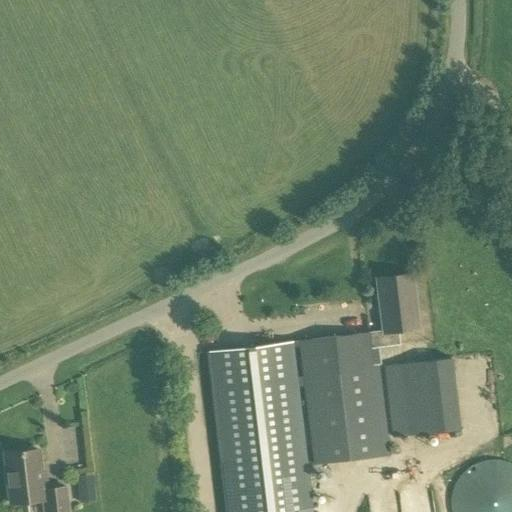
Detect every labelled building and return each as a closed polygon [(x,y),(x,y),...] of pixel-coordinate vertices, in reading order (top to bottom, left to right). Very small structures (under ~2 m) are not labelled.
[(511,134),(497,158),(511,167),(511,134)] [(382,332),(397,330),(418,328),(412,275),(376,279),(382,331),(382,332)] [(379,364),(377,347),(399,345),(397,330),(382,332),(382,331),(207,352),(226,511),(312,511),(297,386),(304,386),(313,464),(389,455),(378,364),(379,364)] [(392,437),(459,429),(450,358),(383,366),(392,437)] [(42,488),(38,450),(4,454),(10,503),(41,499),(42,511),(69,511),(66,485),(42,488)] [(511,511),(511,464),(505,461),(498,460),(491,460),(483,461),(477,463),(470,466),(464,471),(459,476),(455,482),(452,489),(451,496),(450,503),(451,510),(451,511),(511,511)] [(94,473),(80,475),(84,500),(98,497),(94,473)]
